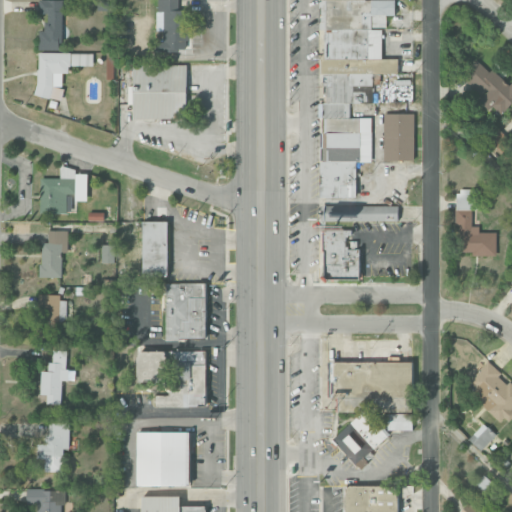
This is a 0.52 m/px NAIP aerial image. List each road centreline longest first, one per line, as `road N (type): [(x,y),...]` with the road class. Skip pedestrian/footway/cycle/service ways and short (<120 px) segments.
road 1 (primary): [(259,511),(262,0)]
road 2 (residential): [(433,511),(431,0)]
road 3 (residential): [(261,217),(0,116)]
road 4 (residential): [(261,309),(458,312),(511,335)]
